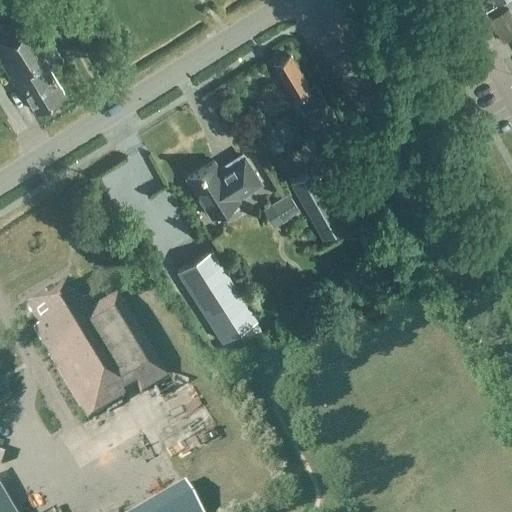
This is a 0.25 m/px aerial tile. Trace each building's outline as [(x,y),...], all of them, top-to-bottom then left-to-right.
[(60,63),(29,12),(28,13),(23,6),(0,20),(0,62),(16,88),(20,86),(34,110),(64,93),(50,69),(60,63)] [(508,39),(511,36),(511,14),(509,9),(494,18),(508,39)] [(314,83),(309,86),(290,53),(273,63),(303,114),(325,101),(314,83)] [(329,118),(321,105),(304,116),(314,132),(322,127),(320,123),(329,118)] [(187,177),(211,216),(238,199),(237,197),(261,182),(244,155),(220,170),(214,160),(187,177)] [(310,169),(288,182),(320,238),(342,224),(310,169)] [(352,215),(364,208),(349,180),(336,187),(352,215)] [(299,210),(288,193),(270,205),(282,222),(299,210)] [(236,332),(257,319),(212,248),(177,270),(222,341),(236,332)] [(142,395),(169,379),(118,295),(93,311),(86,300),(81,303),(69,283),(27,308),(39,329),(34,332),(88,422),(125,399),(123,395),(137,387),(142,395)] [(264,330),(257,319),(236,332),(244,343),(264,330)] [(87,487),(158,452),(148,431),(76,467),(87,487)] [(0,511),(8,511),(0,498),(0,511)]
